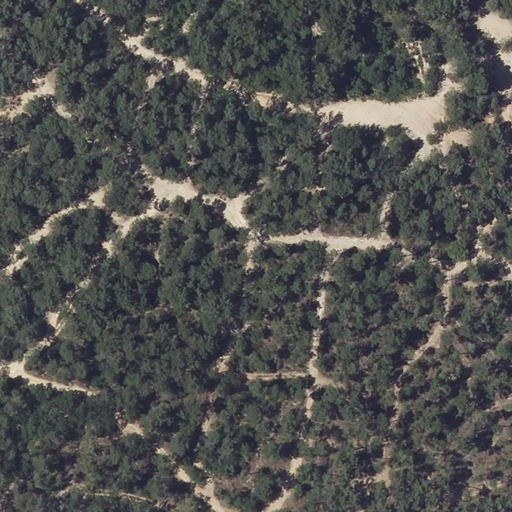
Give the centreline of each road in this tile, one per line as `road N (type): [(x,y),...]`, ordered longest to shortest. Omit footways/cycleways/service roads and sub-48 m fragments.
road 1 (track): [(0,47),(145,176),(213,200),(263,239),(378,245),(447,265),(473,259),(511,271)]
road 2 (track): [(84,0),(153,56),(225,92),(306,112),(426,101),(511,69)]
road 3 (track): [(303,442),(388,437),(399,384),(443,326),(447,265),(478,287),(506,270)]
road 4 (track): [(272,511),(308,428),(330,242)]
road 5 (track): [(0,372),(110,405),(222,511)]
road 6 (track): [(413,103),(424,152),(389,198),(378,245)]
road 7 (track): [(315,242),(325,112)]
road 8 (track): [(424,152),(455,186),(473,226),(473,259)]
